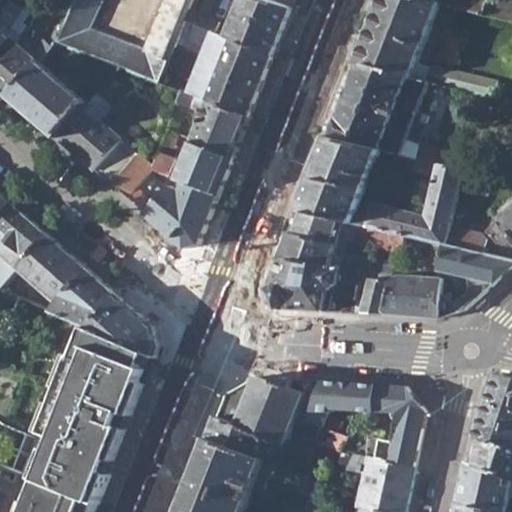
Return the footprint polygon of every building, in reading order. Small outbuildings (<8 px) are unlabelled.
[(67,9),(60,43),(122,66),(166,83),(189,18),(191,11),(195,0),(171,0),(150,52),(94,30),(97,21),(67,9)] [(71,0),(67,9),(97,21),(102,10),(76,0),(71,0)] [(76,0),(102,10),(105,0),(76,0)] [(245,0),(231,36),(233,37),(278,54),(296,7),(273,0),(245,0)] [(384,0),(360,63),(414,77),(435,22),(453,26),(459,7),(430,0),(384,0)] [(511,0),(430,0),(459,7),(511,21),(511,0)] [(220,23),(191,11),(189,18),(212,28),(218,31),(220,23)] [(218,31),(195,94),(253,116),(278,54),(233,37),(231,36),(218,31)] [(435,63),(453,69),(465,39),(447,32),(435,63)] [(40,36),(27,51),(42,62),(49,54),(60,43),(51,34),(46,40),(40,36)] [(0,86),(11,95),(42,62),(27,51),(17,42),(0,68),(0,86)] [(60,43),(49,54),(74,64),(76,61),(115,77),(122,66),(60,43)] [(90,105),(42,62),(11,95),(61,139),(90,105)] [(466,170),(481,174),(484,166),(471,163),(472,156),(422,143),(433,116),(420,112),(429,92),(444,96),(447,85),(428,81),(414,77),(360,63),(331,136),(466,170)] [(434,67),(428,81),(447,85),(511,101),(511,89),(507,88),(506,91),(496,88),(498,83),(434,67)] [(188,91),(192,92),(197,78),(175,70),(169,84),(188,91)] [(136,157),(143,151),(105,118),(116,105),(101,91),(90,105),(61,139),(112,183),(136,157)] [(197,140),(238,156),(253,116),(195,94),(192,92),(188,91),(184,100),(208,110),(197,140)] [(168,144),(177,148),(181,134),(173,131),(168,144)] [(331,136),(302,210),(408,235),(417,237),(434,242),(448,245),(452,227),(466,170),(331,136)] [(187,180),(222,194),(238,156),(197,140),(189,165),(163,155),(160,164),(158,169),(187,180)] [(154,173),(158,169),(160,164),(143,151),(136,157),(154,173)] [(141,189),(154,173),(136,157),(112,183),(128,198),(140,208),(150,198),(141,189)] [(222,194),(187,180),(184,188),(174,185),(147,214),(186,247),(203,243),(222,194)] [(0,219),(14,204),(0,191),(0,219)] [(511,200),(499,212),(503,217),(511,208),(511,200)] [(0,251),(20,269),(50,235),(14,204),(0,219),(0,251)] [(506,245),(510,242),(511,240),(511,208),(503,217),(487,231),(497,242),(506,245)] [(283,259),(332,267),(335,257),(343,239),(404,252),(408,235),(302,210),(283,259)] [(448,245),(483,253),(487,236),(452,227),(448,245)] [(20,269),(59,302),(89,268),(50,235),(20,269)] [(411,261),(417,237),(408,235),(404,252),(402,259),(411,261)] [(429,262),(442,265),(448,245),(434,242),(429,262)] [(441,271),(495,285),(511,269),(511,260),(483,253),(448,245),(442,265),(441,271)] [(358,269),(386,272),(387,263),(335,257),(332,267),(358,269)] [(338,287),(356,289),(358,269),(332,267),(283,259),(271,289),(281,308),(331,311),(332,291),(338,287)] [(84,323),(93,326),(120,295),(89,268),(59,302),(52,310),(84,323)] [(354,312),(387,314),(390,272),(386,272),(358,269),(356,289),(354,312)] [(387,314),(442,318),(447,283),(447,278),(390,272),(387,314)] [(442,318),(445,318),(457,314),(460,289),(460,285),(447,283),(442,318)] [(468,291),(460,289),(457,314),(467,311),(487,293),(472,288),(468,291)] [(111,334),(159,353),(162,345),(156,326),(120,295),(93,326),(111,334)] [(93,326),(84,323),(26,472),(39,477),(101,501),(131,425),(159,353),(111,334),(93,326)] [(511,375),(500,373),(478,435),(511,446),(511,375)] [(307,393),(297,390),(292,388),(295,379),(257,377),(230,392),(211,439),(275,464),(278,466),(307,393)] [(302,379),(295,379),(292,388),(297,390),(302,379)] [(343,382),(323,381),(309,422),(323,427),(329,412),(333,412),(333,409),(375,411),(377,384),(353,383),(353,385),(343,384),(343,382)] [(371,457),(416,466),(428,409),(412,386),(377,384),(375,411),(393,413),(394,417),(398,419),(394,441),(369,435),(368,456),(371,457)] [(318,440),(343,449),(348,436),(323,427),(318,440)] [(470,462),(511,476),(511,446),(478,435),(470,462)] [(246,511),(257,486),(264,489),(275,464),(211,439),(183,510),(187,511),(246,511)] [(406,511),(416,466),(371,457),(368,456),(356,453),(350,468),(368,472),(360,506),(391,511),(406,511)] [(511,476),(470,462),(461,500),(501,511),(511,511),(511,510),(508,509),(511,494),(511,476)] [(282,479),(315,492),(319,482),(290,470),(287,469),(282,479)] [(96,511),(101,501),(39,477),(25,511),(96,511)] [(315,492),(307,511),(320,511),(330,486),(319,482),(315,492)] [(501,511),(461,500),(458,511),(501,511)]
